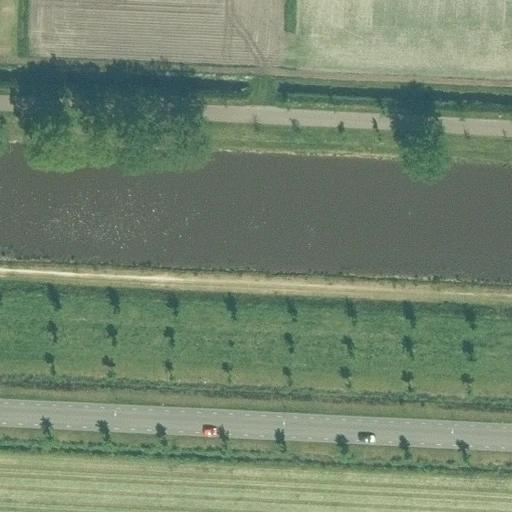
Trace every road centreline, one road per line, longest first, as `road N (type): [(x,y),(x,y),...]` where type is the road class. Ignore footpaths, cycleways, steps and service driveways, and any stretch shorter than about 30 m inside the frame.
road 1 (unclassified): [(511,127),(0,101)]
road 2 (track): [(0,276),(511,301)]
road 3 (secondary): [(0,412),(511,437)]
